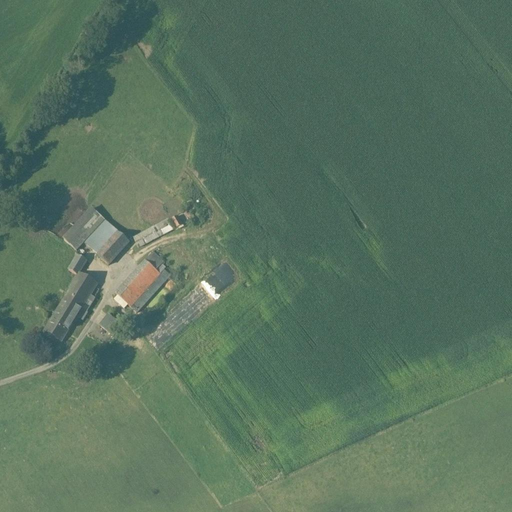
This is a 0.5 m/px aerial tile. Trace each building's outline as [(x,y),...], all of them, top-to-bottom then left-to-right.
[(91,210),(64,241),(76,252),(84,244),(105,221),(91,210)] [(182,225),(177,217),(170,221),(175,229),(182,225)] [(129,243),(105,221),(84,244),(108,266),(129,243)] [(168,221),(133,239),(138,249),(173,230),(168,221)] [(153,254),(116,294),(137,314),(170,276),(164,271),(165,269),(162,266),(164,264),(153,254)] [(86,262),(77,257),(68,271),(77,277),(79,274),(86,262)] [(77,277),(70,290),(44,332),(61,343),(81,310),(86,313),(92,303),(94,299),(90,297),(97,285),(79,274),(77,277)] [(100,327),(113,337),(121,326),(108,316),(100,327)]
